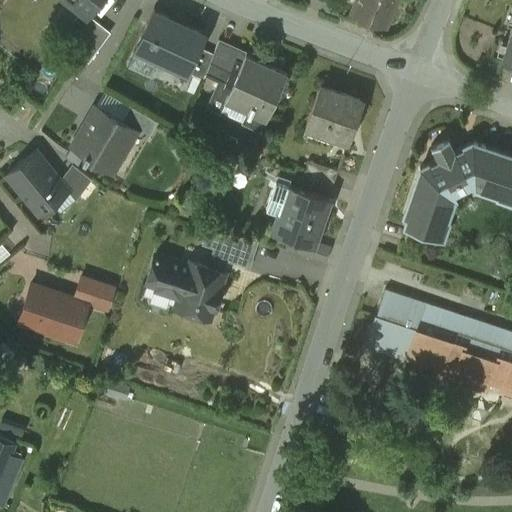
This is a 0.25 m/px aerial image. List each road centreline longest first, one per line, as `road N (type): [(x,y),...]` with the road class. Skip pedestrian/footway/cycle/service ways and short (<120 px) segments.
road 1 (residential): [(427,63),(280,511)]
road 2 (residential): [(266,0),(427,63)]
